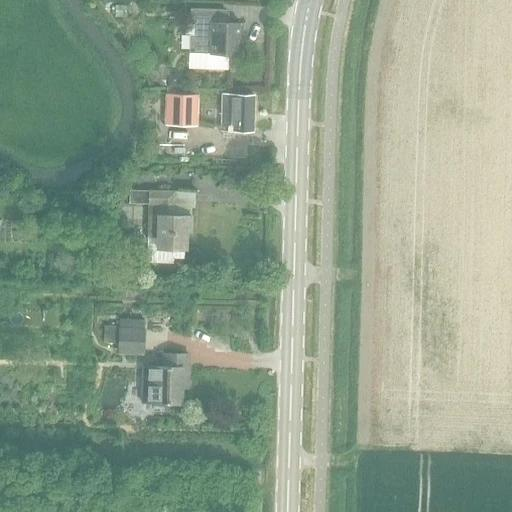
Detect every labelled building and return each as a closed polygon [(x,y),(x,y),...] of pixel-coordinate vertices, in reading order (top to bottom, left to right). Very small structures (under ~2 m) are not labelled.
[(115,4),(115,16),(125,16),(125,5),(115,4)] [(239,54),(240,23),(223,23),(223,9),(190,8),(190,23),(194,23),(194,36),(189,36),(189,52),(206,53),(206,70),(228,71),(228,53),(239,54)] [(167,72),(167,84),(179,84),(179,73),(167,72)] [(252,130),(253,95),(222,94),(221,130),(252,130)] [(166,126),(197,126),(197,95),(166,95),(166,126)] [(199,194),(199,177),(178,177),(179,194),(199,194)] [(129,190),(128,205),(148,205),(147,235),(147,256),(147,262),(172,262),(173,257),(183,257),(183,249),(185,249),(186,231),(190,232),(191,215),(173,215),(174,191),(149,190),(129,190)] [(105,326),(104,342),(118,343),(118,352),(143,353),(144,328),(119,328),(119,326),(105,326)] [(143,366),(142,402),(154,402),(180,403),(181,378),(187,378),(187,354),(163,353),(163,366),(155,366),(143,366)]
